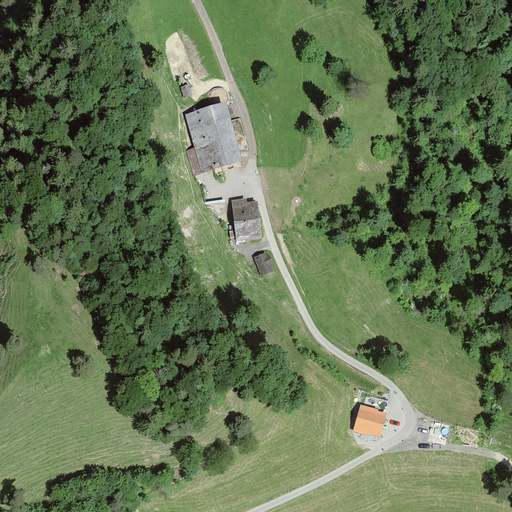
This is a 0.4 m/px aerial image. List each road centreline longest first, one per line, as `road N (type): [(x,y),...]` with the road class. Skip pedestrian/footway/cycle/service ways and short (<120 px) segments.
road 1 (unclassified): [(251,511),(389,445),(410,416),(390,384),(317,336),(261,197)]
road 2 (track): [(196,0),(250,136),(261,197)]
road 3 (track): [(389,445),(499,455),(511,468)]
